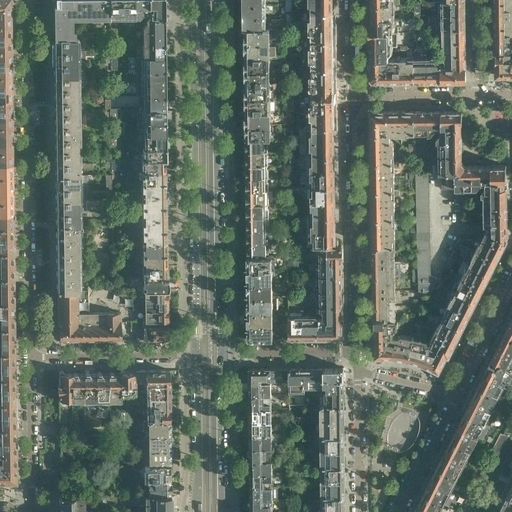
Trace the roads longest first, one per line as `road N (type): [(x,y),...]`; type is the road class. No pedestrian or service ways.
road 1 (residential): [(29,0),(29,357)]
road 2 (tertiary): [(190,0),(195,355)]
road 3 (tertiary): [(221,353),(216,0)]
road 4 (residential): [(356,354),(354,100)]
road 5 (tertiary): [(224,511),(221,353)]
road 6 (tertiary): [(195,355),(195,511)]
road 7 (residential): [(29,357),(33,511)]
road 8 (residential): [(29,357),(174,355)]
road 9 (residential): [(356,371),(358,511)]
road 10 (residential): [(399,511),(457,395)]
road 11 (residential): [(232,353),(356,354)]
road 12 (residential): [(354,100),(477,95)]
road 13 (residential): [(457,395),(511,287)]
